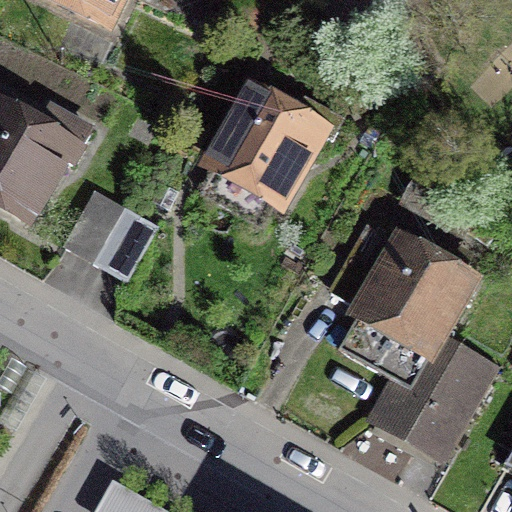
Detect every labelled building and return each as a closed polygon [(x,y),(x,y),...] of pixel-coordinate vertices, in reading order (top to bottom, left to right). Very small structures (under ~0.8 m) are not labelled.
[(49,0),(109,27),(121,0),(49,0)] [(258,0),(255,0),(241,17),(272,44),(288,25),(258,0)] [(0,114),(0,205),(34,224),(76,149),(3,108),(0,114)] [(325,149),(258,114),(215,194),(281,230),(325,149)] [(422,166),(404,201),(467,235),(485,200),(422,166)] [(95,265),(122,213),(94,198),(66,249),(95,265)] [(126,281),(154,229),(122,213),(95,265),(126,281)] [(359,333),(414,364),(371,437),(447,482),(504,384),(457,357),(492,295),(408,247),(359,333)] [(174,511),(132,487),(117,511),(174,511)]
